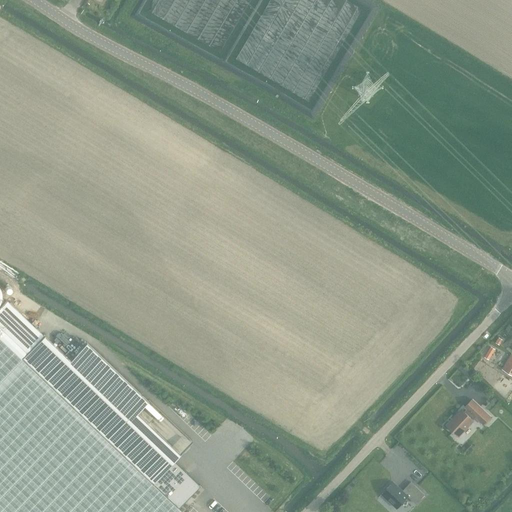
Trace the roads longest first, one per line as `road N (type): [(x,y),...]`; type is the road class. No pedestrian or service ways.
road 1 (unclassified): [(511,276),(30,0)]
road 2 (unclassified): [(308,511),(511,295)]
